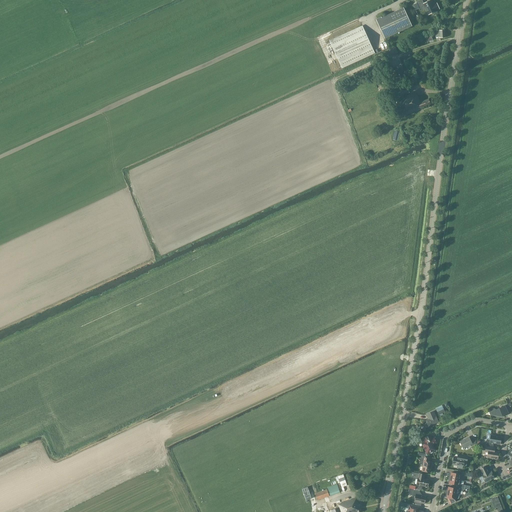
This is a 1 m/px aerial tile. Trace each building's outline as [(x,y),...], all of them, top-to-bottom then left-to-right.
[(435,11),(439,9),(437,3),(433,5),(430,1),(424,4),(421,0),(417,2),(421,10),(425,8),(428,15),(436,12),(435,11)] [(376,20),(385,39),(412,26),(404,8),(376,20)] [(330,42),(342,68),(375,53),(363,27),(330,42)] [(437,38),(440,38),(446,38),(445,30),(444,30),(444,29),(440,29),(440,31),(437,31),(437,38)] [(385,51),(387,57),(398,53),(395,47),(385,51)] [(399,80),(403,78),(399,68),(395,70),(399,80)] [(399,97),(410,92),(407,85),(396,90),(399,97)] [(421,102),(418,96),(416,92),(396,100),(402,117),(413,112),(423,109),(423,107),(431,104),(429,99),(421,102)] [(503,415),(508,413),(505,406),(496,410),(495,409),(494,408),(493,408),(492,409),(491,410),(491,411),(491,412),(489,413),(490,415),(503,417),(503,415)] [(436,416),(434,411),(426,414),(429,419),(426,421),(428,427),(438,422),(436,416)] [(423,446),(427,454),(429,453),(430,453),(431,453),(432,453),(433,452),(432,451),(435,450),(433,446),(434,444),(436,443),(434,438),(432,439),(430,435),(423,439),(425,442),(424,442),(423,446)] [(500,444),(501,437),(491,435),(490,440),(486,439),(485,445),(493,447),(494,443),(500,444)] [(476,444),(476,438),(473,438),(471,440),(469,437),(459,442),(462,447),(461,449),(462,449),(463,450),(465,449),(464,448),(470,445),(471,446),(475,444),(476,444)] [(499,452),(495,451),(495,448),(493,447),(493,448),(486,446),(485,452),(488,452),(487,458),(498,459),(499,452)] [(467,460),(468,456),(462,455),(461,458),(454,457),(453,465),(463,467),(465,459),(467,460)] [(430,458),(424,457),(421,456),(420,463),(422,464),(423,465),(422,471),(430,472),(431,466),(432,466),(433,462),(429,462),(430,458)] [(485,482),(494,478),(491,471),(489,472),(486,466),(480,469),(483,475),(482,475),(485,482)] [(425,475),(414,472),(412,472),(411,478),(418,479),(416,485),(428,487),(429,480),(424,479),(425,475)] [(460,480),(450,478),(449,478),(448,482),(449,483),(456,485),(456,487),(464,488),(465,485),(462,485),(461,484),(462,480),(460,480)] [(330,496),(340,493),(337,484),(327,487),(330,496)] [(465,488),(464,488),(456,487),(456,488),(448,487),(447,488),(446,492),(447,492),(459,495),(460,495),(461,491),(462,491),(465,489),(465,488)] [(317,500),(330,496),(327,489),(315,493),(317,500)] [(415,497),(414,502),(421,503),(425,504),(426,496),(422,495),(419,495),(420,492),(420,491),(415,490),(413,490),(412,495),(412,496),(415,497)] [(459,495),(447,492),(446,492),(445,497),(446,498),(450,498),(448,499),(449,501),(450,504),(457,501),(456,500),(456,499),(457,499),(458,499),(459,495)] [(345,498),(346,501),(338,504),(339,507),(330,511),(330,510),(328,510),(329,511),(361,511),(360,506),(361,505),(360,503),(359,503),(357,497),(351,500),(350,497),(345,498)]
